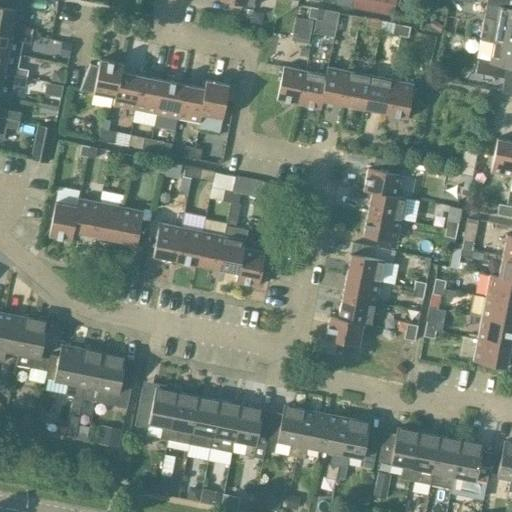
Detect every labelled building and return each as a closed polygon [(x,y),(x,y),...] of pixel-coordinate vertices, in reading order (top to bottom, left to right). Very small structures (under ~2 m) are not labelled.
[(0,0),(0,30),(31,37),(31,35),(24,34),(26,26),(13,23),(15,11),(22,12),(24,0),(0,0)] [(365,0),(363,10),(371,12),(373,0),(365,0)] [(373,0),(371,12),(379,14),(382,1),(375,0),(373,0)] [(493,42),(511,45),(511,0),(487,0),(479,39),(494,41),(493,42)] [(307,18),(315,19),(317,8),(309,6),(307,18)] [(406,18),(414,19),(416,9),(407,7),(406,18)] [(336,23),(339,12),(317,8),(315,19),(336,23)] [(414,19),(422,21),(424,10),(416,9),(414,19)] [(357,28),(360,16),(339,12),(336,23),(357,28)] [(360,16),(357,28),(366,29),(368,18),(360,16)] [(295,17),(291,41),(308,44),(312,21),(295,17)] [(392,35),(407,39),(410,27),(394,24),(392,35)] [(0,30),(0,52),(7,54),(20,56),(23,43),(30,44),(31,37),(0,30)] [(511,68),(511,45),(493,42),(489,63),(478,61),(475,74),(504,79),(506,68),(511,68)] [(0,74),(16,78),(20,56),(7,54),(0,52),(0,74)] [(81,91),(113,98),(115,98),(120,72),(121,73),(123,65),(99,60),(98,66),(90,64),(81,91)] [(276,101),(298,106),(305,72),(283,67),(276,101)] [(319,110),(328,68),(326,68),(324,76),(305,72),(298,106),(319,110)] [(323,102),(342,106),(349,72),(328,68),(319,110),(321,110),(323,102)] [(111,106),(134,111),(141,77),(121,73),(120,72),(115,98),(113,98),(111,106)] [(342,106),(363,110),(370,76),(349,72),(342,106)] [(15,84),(16,78),(0,74),(0,91),(2,82),(15,84)] [(363,110),(384,114),(391,81),(370,76),(363,110)] [(134,111),(155,115),(162,81),(141,77),(134,111)] [(49,93),(50,82),(23,79),(21,90),(49,93)] [(155,115),(176,119),(183,85),(162,81),(155,115)] [(197,123),(200,115),(220,120),(227,86),(204,81),(203,89),(197,123)] [(384,114),(406,119),(413,85),(391,81),(384,114)] [(176,119),(197,123),(203,89),(183,85),(176,119)] [(39,113),(57,116),(58,106),(40,104),(39,113)] [(0,118),(19,122),(20,111),(0,108),(0,118)] [(0,140),(2,141),(5,126),(18,129),(19,122),(0,118),(0,140)] [(30,159),(49,163),(56,128),(37,125),(30,159)] [(98,140),(107,142),(109,131),(101,130),(98,140)] [(107,142),(115,144),(117,133),(109,131),(107,142)] [(140,148),(148,150),(150,139),(142,138),(140,148)] [(148,150),(156,152),(158,141),(150,139),(148,150)] [(511,178),(511,177),(511,142),(497,140),(490,173),(511,178)] [(79,156),(86,157),(89,146),(81,145),(79,156)] [(86,157),(95,159),(97,148),(89,146),(86,157)] [(190,158),(199,160),(201,149),(192,148),(190,158)] [(459,175),(473,178),(477,154),(464,151),(459,175)] [(121,164),(129,166),(131,155),(123,153),(121,164)] [(129,166),(137,167),(139,156),(131,155),(129,166)] [(400,176),(403,164),(375,159),(373,170),(400,176)] [(183,178),(191,179),(193,168),(185,167),(183,178)] [(191,179),(212,183),(214,172),(193,168),(191,179)] [(396,198),(396,197),(400,176),(367,169),(362,191),(363,191),(396,198)] [(234,184),(232,193),(240,194),(240,195),(253,198),(257,181),(242,179),(235,177),(234,181),(234,184)] [(224,191),(222,202),(230,203),(232,193),(224,191)] [(370,194),(366,214),(400,221),(404,198),(396,197),(396,198),(363,191),(370,194)] [(232,193),(230,203),(238,204),(240,195),(240,194),(232,193)] [(93,238),(99,203),(78,199),(77,207),(71,234),(72,234),(93,238)] [(273,212),(275,201),(267,199),(265,210),(273,212)] [(71,242),(72,234),(71,234),(77,207),(54,203),(48,237),(71,242)] [(93,238),(114,242),(121,208),(99,203),(93,238)] [(496,215),(511,218),(511,211),(511,206),(498,204),(496,215)] [(114,242),(136,246),(143,212),(121,208),(114,242)] [(362,236),(396,243),(400,221),(366,214),(362,236)] [(461,249),(472,251),(478,220),(467,217),(461,249)] [(447,221),(446,229),(456,231),(458,223),(447,221)] [(152,258),(174,262),(181,227),(159,223),(152,258)] [(223,236),(216,271),(236,275),(237,275),(242,248),(244,249),(248,230),(226,225),(224,236),(223,236)] [(174,262),(195,267),(202,232),(181,227),(174,262)] [(456,231),(446,229),(444,236),(455,238),(456,231)] [(195,267),(216,271),(223,236),(202,232),(195,267)] [(501,257),(511,259),(511,236),(505,235),(501,257)] [(242,248),(237,275),(236,275),(234,283),(257,287),(264,253),(244,249),(242,248)] [(459,256),(470,258),(472,251),(461,249),(459,256)] [(349,254),(345,276),(380,284),(384,262),(349,254)] [(511,281),(511,259),(501,257),(497,277),(496,278),(511,281)] [(484,297),(511,303),(511,281),(496,278),(497,277),(488,275),(484,297)] [(345,276),(341,298),(376,305),(380,284),(345,276)] [(435,278),(433,287),(444,289),(445,281),(435,278)] [(413,289),(424,291),(425,283),(415,281),(413,289)] [(442,297),(444,289),(433,287),(431,295),(442,297)] [(412,297),(423,299),(424,291),(413,289),(412,297)] [(479,319),(511,325),(511,303),(484,297),(479,319)] [(336,319),(363,324),(364,324),(371,325),(376,305),(341,298),(337,317),(336,319)] [(424,330),(436,332),(440,314),(428,312),(424,330)] [(5,351),(17,353),(25,319),(4,314),(0,332),(0,361),(3,362),(5,351)] [(336,360),(360,365),(363,346),(359,345),(363,324),(336,319),(337,317),(329,316),(325,339),(340,342),(336,360)] [(40,358),(47,323),(25,319),(17,353),(18,353),(15,366),(46,373),(49,360),(40,358)] [(475,340),(509,347),(511,333),(511,325),(479,319),(475,340)] [(405,331),(416,333),(418,326),(406,324),(405,331)] [(423,337),(435,339),(436,332),(424,330),(423,337)] [(403,339),(415,341),(416,333),(405,331),(403,339)] [(471,362),(505,369),(509,347),(475,340),(471,362)] [(73,398),(82,351),(61,346),(58,358),(49,356),(49,360),(46,373),(44,379),(53,381),(53,382),(66,384),(64,397),(72,398),(73,398)] [(103,355),(82,351),(73,398),(72,398),(69,413),(79,415),(82,401),(94,404),(103,355)] [(125,360),(103,355),(94,404),(126,410),(132,380),(121,378),(125,360)] [(167,440),(177,393),(156,389),(153,405),(139,402),(134,426),(148,429),(149,424),(162,427),(159,439),(167,440)] [(191,433),(198,397),(177,393),(167,440),(189,445),(191,433)] [(209,449),(219,402),(198,397),(191,433),(189,445),(209,449)] [(230,453),(240,406),(219,402),(209,449),(230,453)] [(244,455),(252,457),(254,446),(262,410),(240,406),(230,453),(231,454),(233,442),(246,444),(244,455)] [(296,457),(305,410),(283,406),(276,441),(289,444),(287,456),(296,457)] [(319,450),(326,414),(305,410),(296,457),(304,459),(307,447),(319,450)] [(340,454),(347,418),(326,414),(319,450),(332,452),(330,464),(328,464),(326,478),(336,480),(338,464),(340,454)] [(66,435),(75,437),(78,417),(70,416),(66,435)] [(360,466),(372,469),(378,437),(367,434),(369,423),(347,418),(340,454),(338,464),(347,466),(348,455),(361,458),(360,466)] [(400,479),(408,480),(418,433),(396,428),(389,463),(403,465),(400,479)] [(408,480),(430,484),(440,437),(418,433),(408,480)] [(430,484),(451,488),(460,441),(440,437),(430,484)] [(460,489),(473,491),(485,487),(491,453),(481,451),(482,445),(460,441),(451,488),(459,490),(460,489)] [(511,491),(511,442),(504,441),(497,476),(510,479),(507,491),(511,491)] [(373,497),(386,499),(391,475),(377,472),(373,497)] [(223,494),(221,506),(237,509),(239,497),(223,494)]
